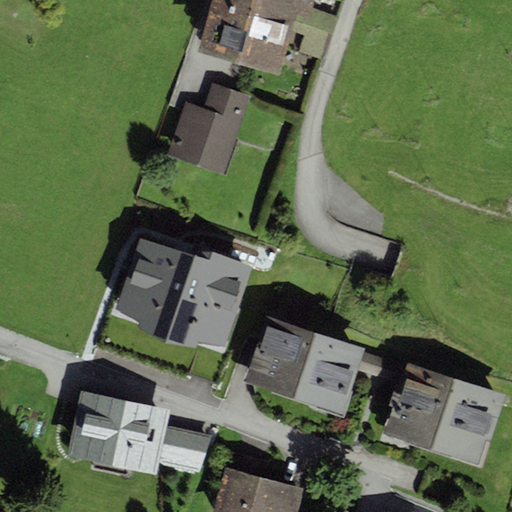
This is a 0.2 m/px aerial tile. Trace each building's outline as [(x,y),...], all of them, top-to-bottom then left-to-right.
[(211,0),(197,51),(280,74),(291,32),(296,13),(311,18),(313,10),(315,0),(211,0)] [(311,18),(296,13),(291,32),(302,36),(297,52),(322,59),(335,16),(313,10),(311,18)] [(185,102),(167,154),(224,174),(251,97),(212,83),(204,109),(185,102)] [(189,260),(134,241),(115,296),(149,307),(146,316),(182,329),(185,321),(204,328),(227,259),(193,248),(189,260)] [(365,348),(266,315),(244,381),(343,414),(365,348)] [(506,393),(407,362),(384,434),(478,464),(486,439),(490,441),(506,393)] [(169,409),(80,390),(66,455),(156,474),(158,463),(199,472),(212,435),(166,425),(169,409)] [(230,468),(224,467),(211,511),(296,511),(303,488),(267,478),(271,462),(235,452),(230,468)]
